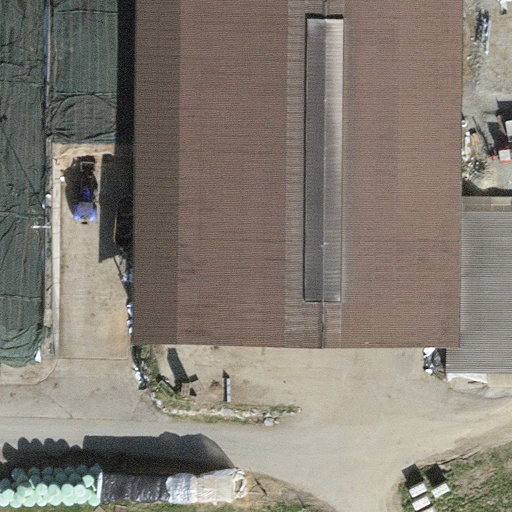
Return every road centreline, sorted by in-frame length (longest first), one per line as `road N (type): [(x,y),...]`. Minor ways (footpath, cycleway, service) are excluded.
road 1 (track): [(341,471),(262,440),(0,439)]
road 2 (track): [(341,471),(511,415)]
